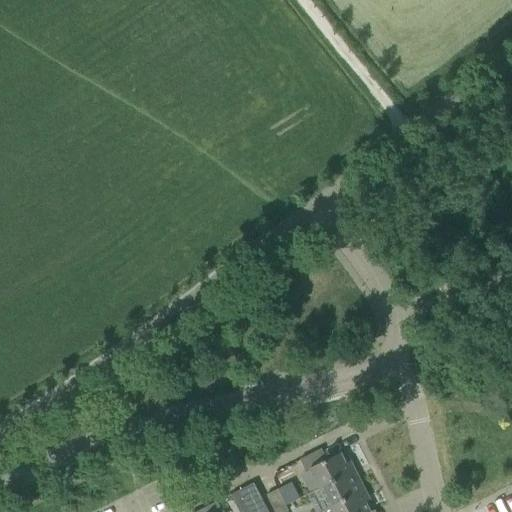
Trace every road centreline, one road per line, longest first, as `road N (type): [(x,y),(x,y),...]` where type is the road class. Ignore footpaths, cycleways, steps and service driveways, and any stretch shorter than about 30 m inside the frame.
road 1 (tertiary): [(0,497),(141,427),(362,374),(395,351)]
road 2 (residential): [(0,430),(74,392),(320,203)]
road 3 (unclassified): [(320,203),(511,53)]
road 4 (tertiary): [(395,351),(397,325),(381,286),(320,203)]
road 5 (track): [(408,131),(303,0)]
road 6 (unclassified): [(438,511),(395,351)]
